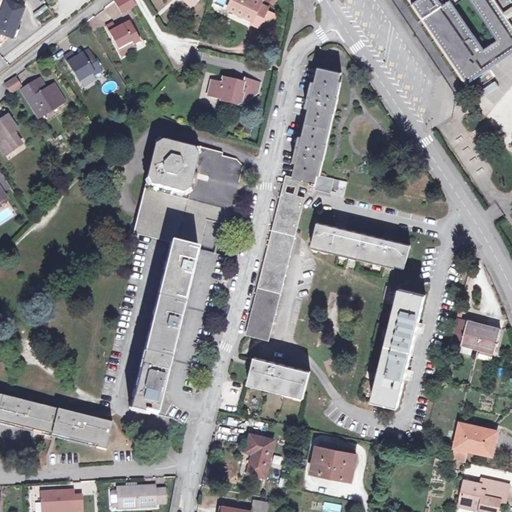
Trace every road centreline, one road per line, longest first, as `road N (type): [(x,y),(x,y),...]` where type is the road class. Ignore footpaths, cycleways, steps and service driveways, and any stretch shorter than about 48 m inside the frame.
road 1 (unclassified): [(340,22),(296,63),(184,511)]
road 2 (unclassified): [(511,290),(340,22)]
road 3 (unknown): [(173,466),(167,436),(125,415),(120,397),(147,245)]
